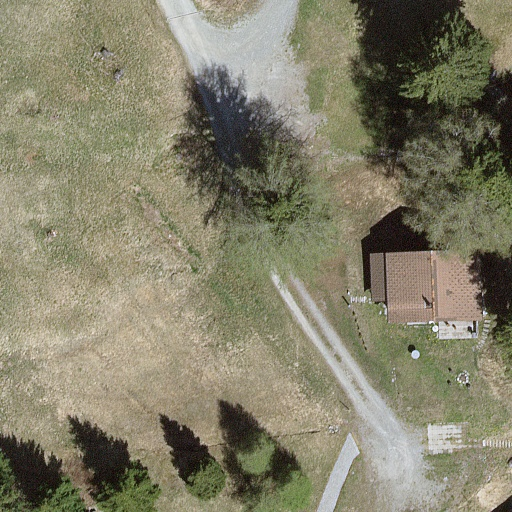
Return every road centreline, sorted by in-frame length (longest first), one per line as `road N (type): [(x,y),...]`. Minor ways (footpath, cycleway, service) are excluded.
road 1 (track): [(198,40),(270,246),(421,505)]
road 2 (track): [(177,0),(198,40),(226,48),(256,37),(283,0)]
